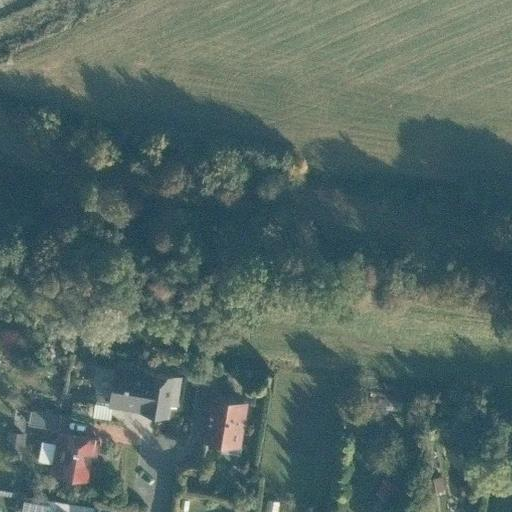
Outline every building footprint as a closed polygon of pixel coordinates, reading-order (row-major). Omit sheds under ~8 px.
[(174,420),(181,376),(115,366),(108,410),(174,420)] [(240,448),(247,402),(212,397),(215,379),(198,377),(193,410),(211,412),(207,443),(240,448)] [(26,423),(55,428),(60,396),(31,392),(26,423)] [(23,432),(3,430),(1,449),(21,451),(23,432)] [(88,479),(95,441),(59,435),(52,472),(88,479)] [(442,494),(438,478),(424,481),(427,497),(442,494)] [(383,479),(374,495),(388,503),(397,487),(383,479)]
